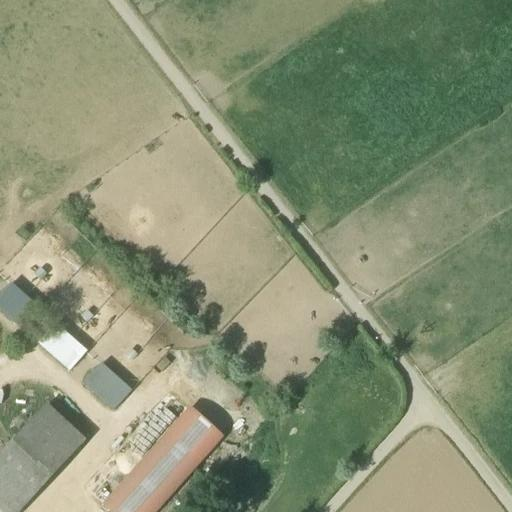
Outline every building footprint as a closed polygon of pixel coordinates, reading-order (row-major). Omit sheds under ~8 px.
[(0,297),(0,304),(25,326),(38,311),(9,287),(0,297)] [(53,341),(80,363),(88,354),(61,331),(53,341)] [(93,388),(119,410),(134,393),(107,371),(93,388)] [(49,402),(0,455),(0,507),(5,511),(19,511),(87,438),(49,402)] [(116,511),(159,511),(202,461),(176,439),(116,511)]
